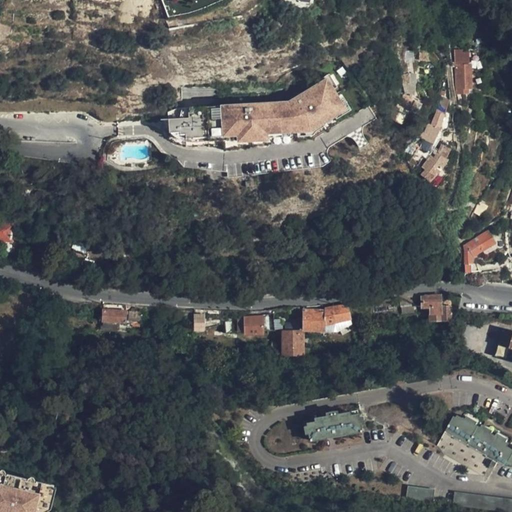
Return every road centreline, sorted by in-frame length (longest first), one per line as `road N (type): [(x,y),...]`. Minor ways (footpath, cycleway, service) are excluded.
road 1 (tertiary): [(511,295),(444,287),(217,305),(83,293),(0,272)]
road 2 (tertiary): [(0,143),(56,152),(89,143),(79,128),(0,125)]
